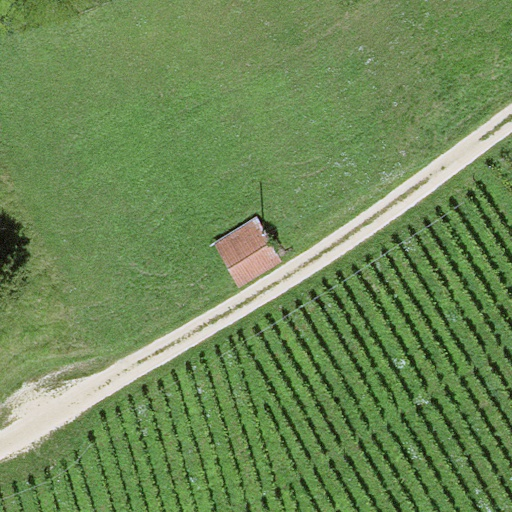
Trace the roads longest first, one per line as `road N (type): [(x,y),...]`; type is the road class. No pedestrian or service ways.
road 1 (track): [(0,438),(175,344),(390,203),(511,108)]
road 2 (track): [(114,0),(0,65)]
